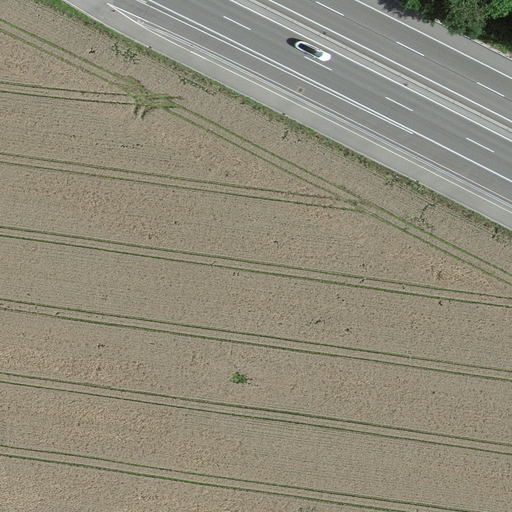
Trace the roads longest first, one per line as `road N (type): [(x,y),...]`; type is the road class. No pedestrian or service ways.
road 1 (motorway): [(181,0),(511,164)]
road 2 (motorway): [(511,103),(305,0)]
